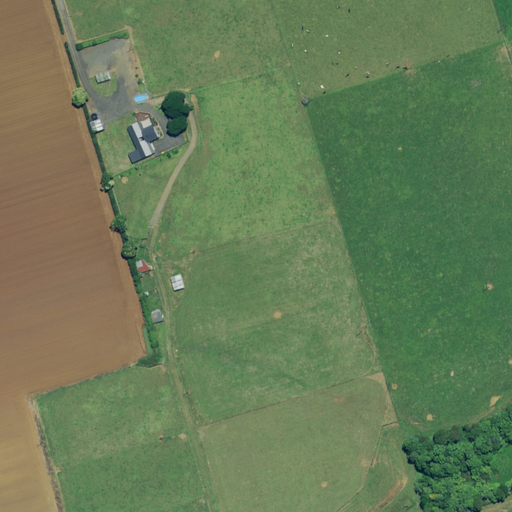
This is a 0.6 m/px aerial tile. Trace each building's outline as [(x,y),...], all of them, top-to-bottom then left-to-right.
[(112,79),(110,72),(97,75),(99,83),(112,79)] [(182,123),(180,117),(171,119),(172,125),(182,123)] [(106,133),(106,130),(103,120),(92,123),(95,133),(102,131),(103,133),(106,133)] [(130,126),(131,127),(129,128),(139,150),(130,153),(134,163),(157,153),(152,142),(160,138),(155,125),(143,130),(140,123),(138,124),(138,123),(130,126)] [(144,277),(144,275),(150,273),(149,271),(153,270),(149,258),(136,262),(139,273),(138,274),(140,278),(144,277)] [(185,288),(182,275),(172,278),(175,291),(185,288)] [(163,321),(160,309),(151,312),(154,324),(163,321)]
